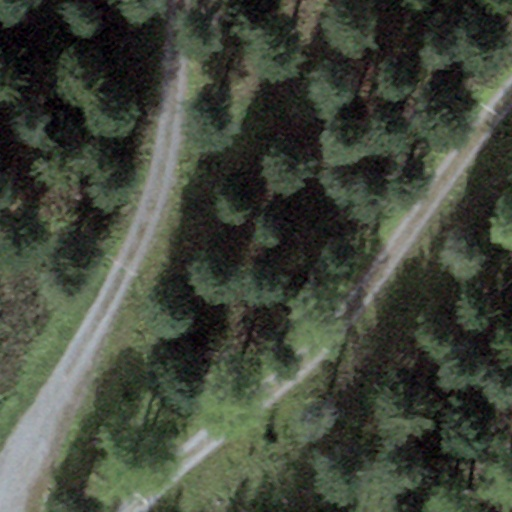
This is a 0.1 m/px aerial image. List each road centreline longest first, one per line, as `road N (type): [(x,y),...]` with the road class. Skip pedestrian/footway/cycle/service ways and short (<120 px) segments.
road 1 (track): [(511,93),(353,293),(126,511)]
road 2 (track): [(2,511),(134,234),(180,0)]
